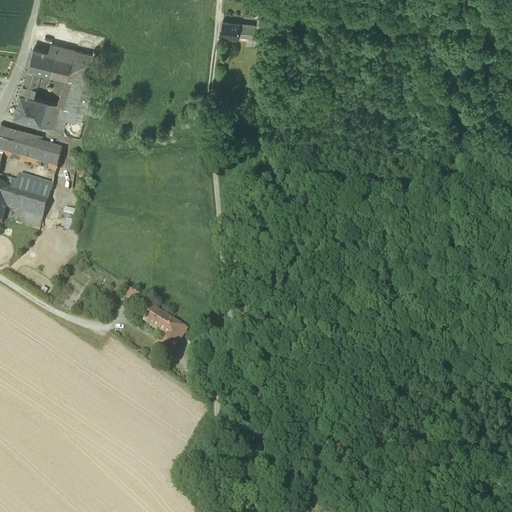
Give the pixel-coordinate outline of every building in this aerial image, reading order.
[(220,37),(238,39),(239,24),(222,22),(220,37)] [(256,26),(239,24),(238,39),(254,41),(256,26)] [(31,46),(46,49),(47,42),(33,39),(31,46)] [(51,54),(61,57),(63,50),(58,48),(58,46),(51,44),(49,49),(51,50),(51,54)] [(74,51),(64,48),(63,50),(61,57),(71,60),(74,51)] [(40,72),(65,79),(66,79),(72,60),(71,60),(61,57),(51,54),(48,53),(33,49),(27,68),(40,72)] [(74,51),(71,60),(72,60),(66,79),(65,79),(62,91),(58,104),(40,99),(31,121),(63,130),(66,120),(76,123),(77,120),(81,122),(84,112),(91,114),(100,85),(92,83),(100,58),(74,51)] [(40,72),(27,68),(24,80),(36,83),(40,72)] [(260,84),(268,84),(268,70),(260,69),(260,84)] [(20,92),(32,96),(36,83),(24,80),(20,92)] [(13,115),(31,121),(40,99),(32,96),(20,92),(13,115)] [(44,136),(1,124),(0,127),(0,135),(41,146),(44,136)] [(0,135),(0,156),(3,157),(57,171),(62,152),(41,146),(0,135)] [(19,177),(15,192),(48,201),(52,186),(19,177)] [(43,220),(48,201),(15,192),(12,191),(14,183),(0,179),(0,188),(10,191),(6,209),(19,213),(43,220)] [(0,224),(2,225),(6,209),(10,191),(0,188),(0,224)] [(40,231),(43,220),(19,213),(16,224),(40,231)] [(121,303),(133,310),(140,298),(128,291),(121,303)] [(151,353),(166,362),(181,338),(182,339),(187,331),(152,310),(144,323),(168,337),(162,346),(157,343),(151,353)] [(222,359),(226,361),(227,355),(218,352),(216,357),(222,359)] [(207,379),(214,382),(221,364),(215,361),(212,370),(211,369),(207,379)]
